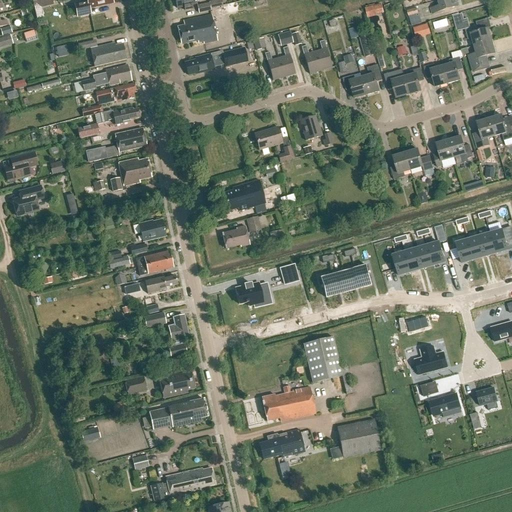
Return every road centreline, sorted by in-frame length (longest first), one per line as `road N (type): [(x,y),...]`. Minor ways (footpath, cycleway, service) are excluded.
road 1 (residential): [(177,85),(187,118),(196,121),(307,92),(380,128),(511,84)]
road 2 (track): [(1,218),(92,511)]
road 3 (residential): [(208,347),(367,304),(463,298)]
road 4 (tertiary): [(245,511),(208,347)]
road 5 (tertiary): [(208,347),(178,210)]
road 6 (tertiary): [(178,210),(152,90)]
